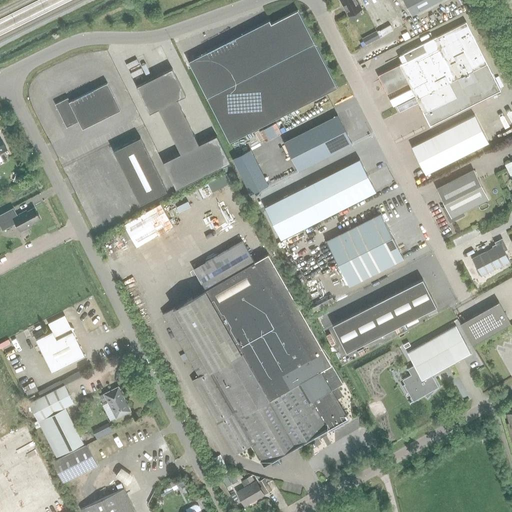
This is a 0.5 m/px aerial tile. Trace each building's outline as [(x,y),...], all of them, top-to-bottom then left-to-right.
[(362,8),(357,0),(340,0),(348,15),(362,8)] [(403,0),(411,15),(438,0),(403,0)] [(188,61),(206,98),(229,142),(337,88),(297,10),(271,24),(269,20),(188,61)] [(401,63),(377,75),(382,84),(385,82),(387,86),(384,88),(387,93),(408,82),(430,126),(500,91),(466,22),(403,54),(407,60),(401,63)] [(362,38),(365,45),(380,37),(376,31),(362,38)] [(171,68),(136,86),(149,113),(158,109),(180,153),(163,162),(176,189),(230,162),(216,135),(199,144),(176,100),(185,95),(171,68)] [(81,129),(120,110),(107,83),(69,102),(67,98),(54,105),(66,128),(78,122),(81,129)] [(284,142),(298,171),(352,144),(337,115),(284,142)] [(475,115),(412,147),(425,174),(488,142),(475,115)] [(168,194),(141,140),(114,154),(141,208),(168,194)] [(306,186),(264,207),(281,239),(322,218),(376,191),(359,159),(306,186)] [(445,213),(449,222),(464,215),(462,211),(487,199),(473,170),(437,188),(446,206),(442,208),(443,209),(446,207),(448,211),(445,213)] [(194,186),(198,196),(230,183),(226,173),(194,186)] [(16,174),(13,182),(18,184),(21,176),(16,174)] [(131,239),(136,247),(172,226),(160,204),(123,225),(125,228),(131,239)] [(26,211),(16,216),(13,209),(0,215),(0,227),(2,231),(15,224),(20,232),(33,225),(33,224),(40,220),(34,208),(26,212),(26,211)] [(381,213),(326,240),(349,286),(404,259),(381,213)] [(125,228),(120,230),(126,241),(131,239),(125,228)] [(495,243),(495,242),(494,242),(496,246),(472,258),(481,276),(510,262),(504,250),(507,249),(502,239),(495,243)] [(192,381),(216,422),(234,455),(252,445),(264,465),(347,418),(336,399),(342,396),(337,387),(342,384),(268,254),(254,262),(242,241),(193,269),(205,290),(163,314),(199,377),(192,381)] [(422,279),(368,306),(333,324),(346,353),(382,334),(436,307),(422,279)] [(309,306),(312,312),(316,311),(318,316),(328,311),(325,304),(334,300),(332,296),(309,306)] [(499,303),(460,326),(473,347),(511,325),(499,303)] [(35,340),(52,373),(85,356),(73,332),(72,332),(64,316),(48,324),(52,332),(35,340)] [(404,384),(402,386),(406,393),(408,392),(411,398),(416,400),(424,395),(427,398),(437,388),(438,387),(432,375),(471,353),(455,326),(407,353),(414,365),(407,369),(411,375),(402,380),(404,384)] [(391,358),(400,353),(395,344),(386,349),(391,358)] [(28,403),(37,421),(56,457),(84,443),(65,407),(73,403),(64,385),(40,397),(28,403)] [(104,395),(116,419),(131,412),(118,388),(104,395)] [(102,426),(92,431),(97,439),(107,434),(102,426)] [(87,445),(53,463),(63,483),(97,465),(87,445)] [(220,455),(210,460),(218,476),(228,471),(220,455)] [(121,466),(114,475),(126,484),(133,475),(121,466)] [(232,472),(227,475),(232,483),(237,480),(232,472)] [(255,481),(251,475),(246,478),(241,481),(245,487),(237,492),(245,505),(263,494),(255,481)] [(183,476),(178,478),(182,486),(187,484),(183,476)] [(227,476),(217,482),(221,490),(226,487),(231,484),(227,476)] [(258,482),(265,494),(271,490),(264,478),(258,482)] [(221,490),(225,498),(230,495),(226,487),(221,490)] [(135,511),(123,488),(119,490),(80,509),(81,511),(135,511)]
